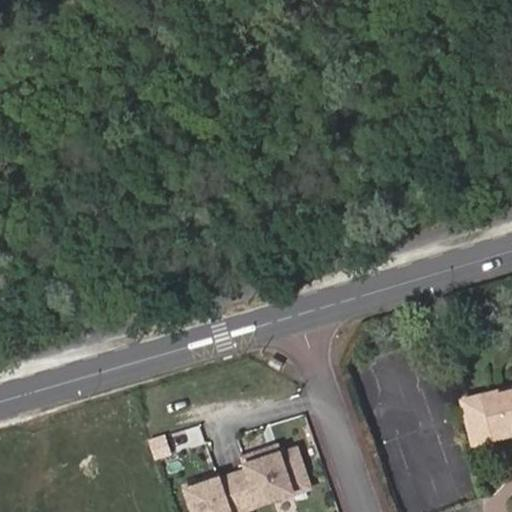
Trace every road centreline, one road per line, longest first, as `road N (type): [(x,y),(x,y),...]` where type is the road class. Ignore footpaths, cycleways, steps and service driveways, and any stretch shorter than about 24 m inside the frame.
road 1 (tertiary): [(298,315),(0,401)]
road 2 (tertiary): [(511,251),(298,315)]
road 3 (residential): [(298,315),(366,511)]
